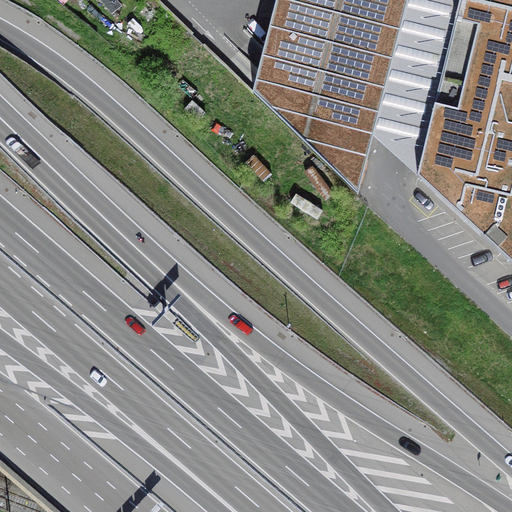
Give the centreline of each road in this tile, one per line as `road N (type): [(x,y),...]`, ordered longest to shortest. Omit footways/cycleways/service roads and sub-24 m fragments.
road 1 (motorway): [(511,465),(93,93),(0,28)]
road 2 (motorway): [(511,511),(280,360),(0,106)]
road 3 (motorway): [(387,511),(0,130)]
road 4 (motorway): [(339,511),(0,219)]
road 5 (motorway): [(0,283),(264,511)]
road 6 (motorway): [(0,339),(241,511)]
road 7 (motorway): [(0,411),(114,511)]
